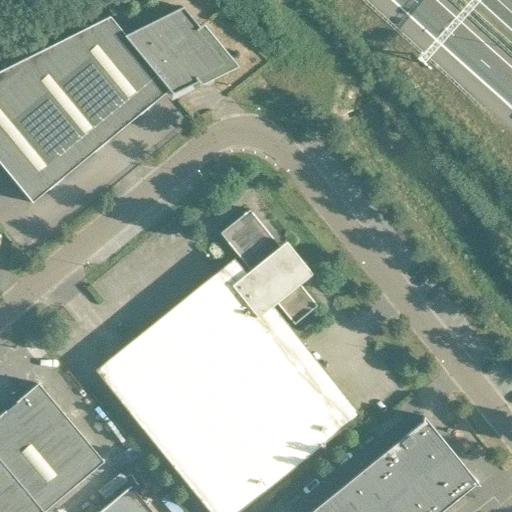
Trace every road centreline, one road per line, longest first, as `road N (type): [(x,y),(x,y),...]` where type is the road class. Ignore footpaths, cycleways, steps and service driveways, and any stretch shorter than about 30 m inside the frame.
road 1 (unclassified): [(511,410),(281,129),(231,124),(206,137),(0,304)]
road 2 (unknown): [(468,357),(282,511)]
road 3 (motorway): [(419,0),(511,86)]
